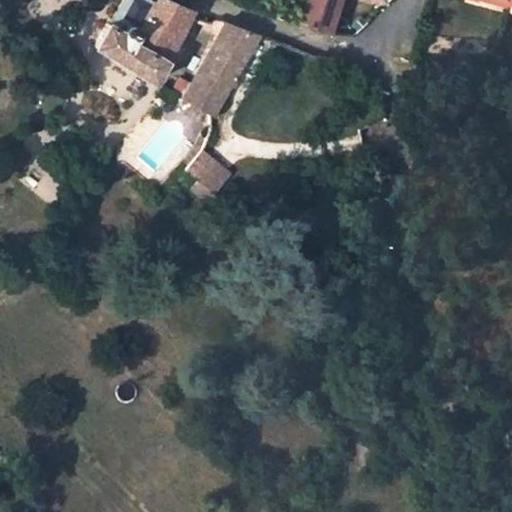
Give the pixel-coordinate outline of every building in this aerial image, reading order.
[(122,0),(114,15),(126,23),(121,30),(110,23),(107,22),(94,44),(153,79),(191,10),(169,0),(122,0)] [(337,0),(301,0),(296,20),(329,33),(337,0)] [(121,30),(126,23),(114,15),(110,23),(121,30)] [(256,33),(223,20),(182,97),(211,114),(256,33)] [(418,40),(394,32),(387,53),(413,61),(418,40)] [(187,166),(210,183),(218,172),(195,155),(187,166)]
